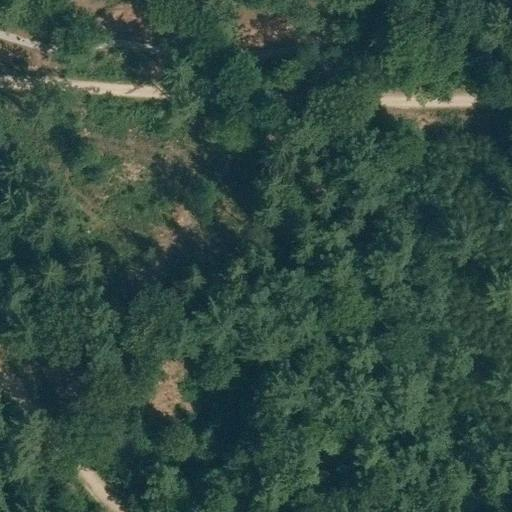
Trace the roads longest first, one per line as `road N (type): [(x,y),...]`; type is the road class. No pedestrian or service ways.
road 1 (track): [(511,101),(273,100),(0,83)]
road 2 (track): [(110,511),(0,384)]
